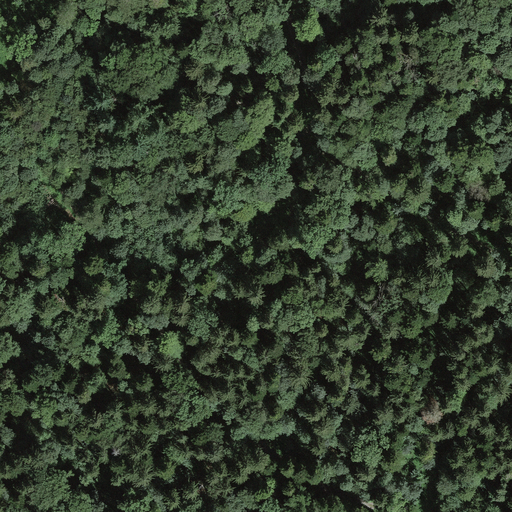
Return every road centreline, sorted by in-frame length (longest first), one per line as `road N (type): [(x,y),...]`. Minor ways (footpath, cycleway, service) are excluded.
road 1 (track): [(0,103),(223,412),(301,476),(393,511)]
road 2 (track): [(83,0),(292,139),(320,120),(279,0)]
road 3 (track): [(511,267),(307,136)]
